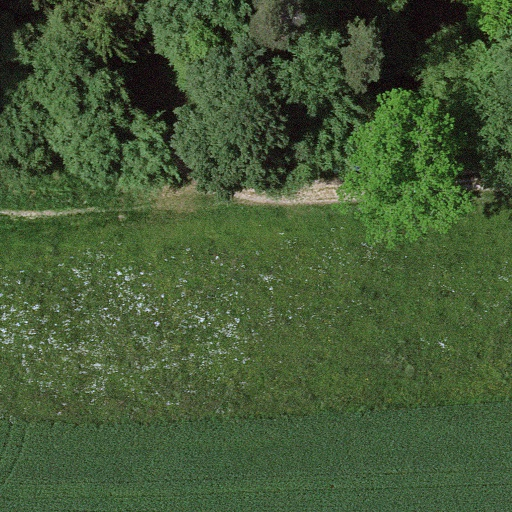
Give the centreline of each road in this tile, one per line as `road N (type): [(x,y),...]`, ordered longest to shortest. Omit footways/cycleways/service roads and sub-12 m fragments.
road 1 (track): [(240,194),(127,104),(0,43)]
road 2 (track): [(511,177),(418,192),(240,194)]
road 3 (track): [(0,159),(240,194)]
